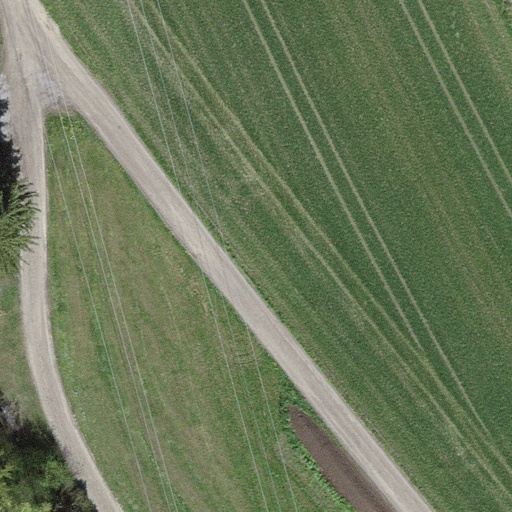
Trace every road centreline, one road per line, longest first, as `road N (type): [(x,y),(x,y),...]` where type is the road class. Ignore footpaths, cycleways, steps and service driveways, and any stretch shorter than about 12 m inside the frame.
road 1 (track): [(24,39),(407,511)]
road 2 (track): [(24,39),(31,250),(58,415),(115,511)]
